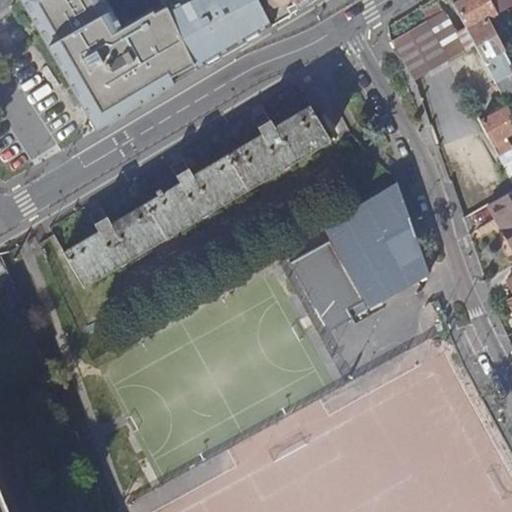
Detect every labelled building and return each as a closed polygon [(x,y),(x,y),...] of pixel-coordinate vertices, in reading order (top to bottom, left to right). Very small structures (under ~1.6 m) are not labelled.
[(121,28),(104,0),(21,0),(96,130),(197,70),(173,20),(166,7),(153,14),(151,11),(121,28)] [(257,0),(203,0),(173,20),(197,70),(271,26),(257,0)] [(257,0),(271,26),(282,20),(278,13),(288,9),(295,4),(303,0),(257,0)] [(424,22),(392,40),(392,43),(414,80),(475,45),(466,28),(456,33),(437,0),(433,0),(418,9),(424,22)] [(466,28),(475,45),(499,91),(511,83),(511,67),(487,20),(498,13),(490,0),(460,0),(454,4),(466,28)] [(511,0),(490,0),(498,13),(511,5),(511,0)] [(278,13),(282,20),(291,15),(288,9),(278,13)] [(468,84),(461,87),(474,111),(481,108),(468,84)] [(273,128),(268,120),(255,126),(261,135),(192,176),(187,168),(174,175),(179,183),(111,224),(105,216),(92,223),(97,232),(63,252),(83,285),(84,284),(83,281),(103,270),(105,272),(117,264),(117,262),(128,256),(129,257),(142,250),(142,247),(184,223),(186,223),(199,216),(199,213),(209,208),(210,209),(223,202),(223,199),(266,174),(267,176),(280,168),(281,165),(290,160),(292,161),(305,154),(306,151),(325,139),(328,140),(333,137),(320,115),(315,118),(308,107),(273,128)] [(511,115),(508,107),(479,123),(511,187),(511,115)] [(255,126),(268,120),(263,110),(251,118),(255,126)] [(174,175),(187,168),(181,159),(169,166),(174,175)] [(403,202),(396,182),(387,188),(396,204),(403,202)] [(396,204),(387,188),(323,226),(331,239),(289,263),(327,332),(352,318),(352,317),(349,311),(360,305),(359,303),(377,294),(381,302),(428,275),(403,202),(396,204)] [(511,191),(489,205),(511,247),(511,191)] [(88,214),(92,223),(105,216),(100,207),(88,214)] [(22,311),(9,282),(0,286),(0,304),(6,318),(22,311)] [(352,317),(381,302),(377,294),(359,303),(360,305),(349,311),(352,317)]
